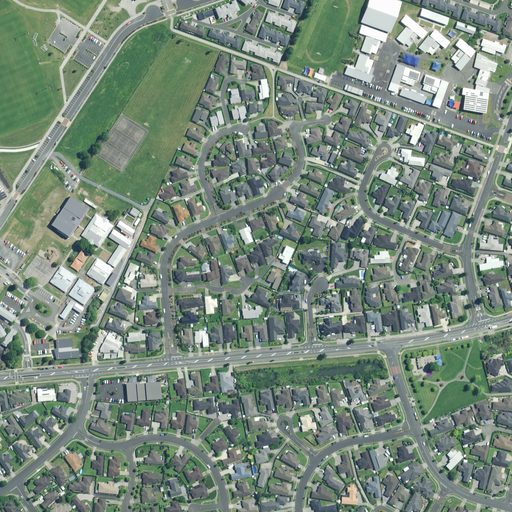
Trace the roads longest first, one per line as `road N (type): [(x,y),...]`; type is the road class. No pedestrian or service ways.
road 1 (residential): [(0,221),(118,40),(153,12)]
road 2 (residential): [(219,218),(278,193),(301,161),(293,129),(323,120)]
road 3 (residential): [(466,252),(367,211),(361,192),(371,165)]
road 4 (secondary): [(171,362),(311,351)]
